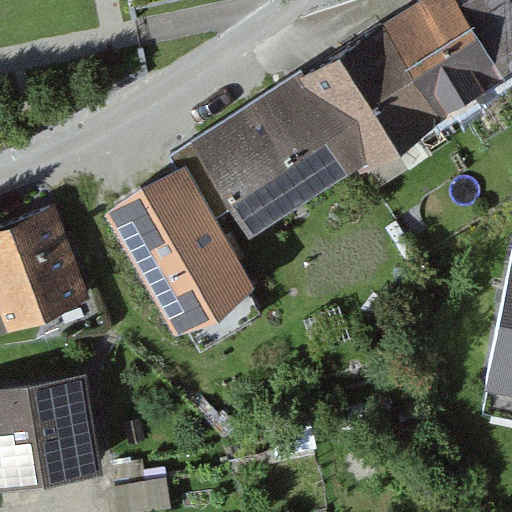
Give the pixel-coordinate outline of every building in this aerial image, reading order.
[(490,62),(452,0),(440,0),(397,26),(438,93),(490,62)] [(421,105),(378,39),(320,76),(362,143),(421,105)] [(350,160),(300,80),(203,141),(254,220),(350,160)] [(182,175),(125,208),(183,307),(240,273),(182,175)] [(0,335),(93,300),(57,206),(0,227),(0,335)] [(511,278),(494,370),(511,373),(511,278)] [(89,373),(0,385),(0,488),(103,474),(89,373)]
